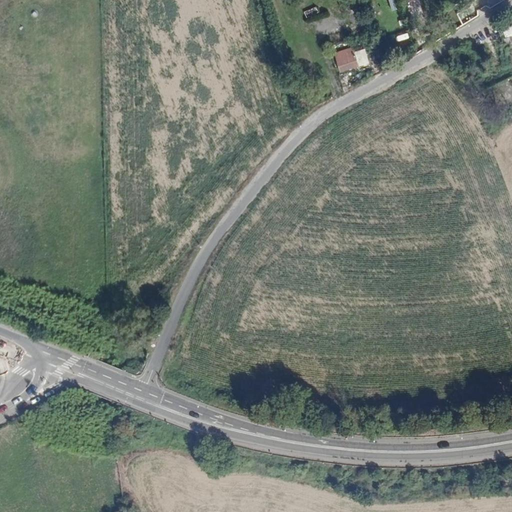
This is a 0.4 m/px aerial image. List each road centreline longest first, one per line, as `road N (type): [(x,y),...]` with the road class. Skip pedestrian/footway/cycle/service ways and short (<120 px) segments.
road 1 (residential): [(145,388),(214,239),(319,118),(511,7)]
road 2 (secondary): [(138,403),(313,450),(421,457),(511,447)]
road 3 (secondary): [(511,437),(420,447),(324,442),(259,430),(145,388)]
